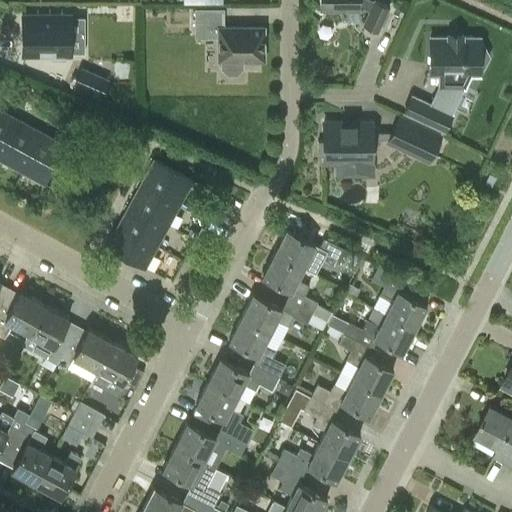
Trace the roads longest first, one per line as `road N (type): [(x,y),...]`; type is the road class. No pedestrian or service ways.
road 1 (residential): [(188,332),(259,195),(289,158),(288,0)]
road 2 (unclassified): [(374,511),(511,245)]
road 3 (residential): [(188,332),(0,229)]
road 4 (residential): [(92,511),(188,332)]
